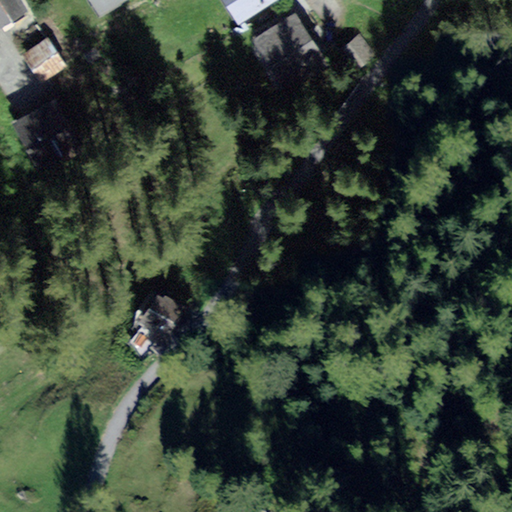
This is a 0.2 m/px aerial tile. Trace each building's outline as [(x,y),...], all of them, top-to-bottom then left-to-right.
[(0,0),(0,23),(27,6),(22,0),(0,0)] [(87,0),(94,10),(108,0),(87,0)] [(228,0),(240,19),(271,0),(228,0)] [(252,35),(283,86),(326,60),(295,9),(252,35)] [(357,33),(337,48),(355,71),(375,56),(357,33)] [(63,66),(47,42),(25,57),(41,81),(63,66)] [(63,122),(41,85),(6,106),(28,143),(63,122)] [(177,310),(150,291),(132,315),(160,335),(168,323),(177,310)]
